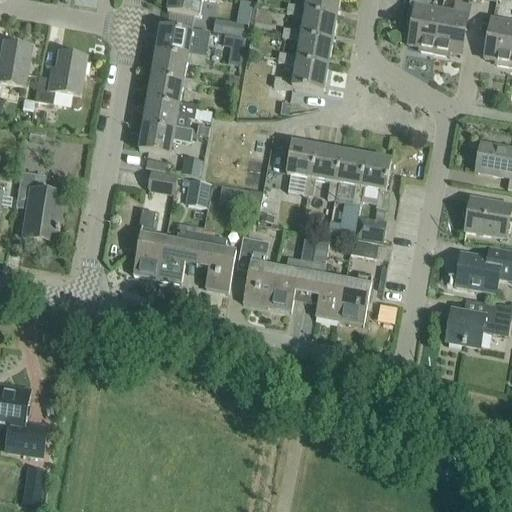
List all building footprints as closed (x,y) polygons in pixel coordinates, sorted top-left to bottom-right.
[(220,0),(170,0),(167,15),(199,21),(203,1),(220,4),(220,0)] [(337,21),(340,0),(307,0),(306,10),(289,7),(287,17),(305,20),(305,16),(337,21)] [(434,56),(442,13),(429,11),(429,7),(425,3),(411,1),(406,25),(407,28),(409,30),(411,31),(408,48),(420,50),(419,53),(434,56)] [(461,57),(468,18),(470,7),(454,4),(452,15),(442,13),(434,56),(449,59),(450,55),(461,57)] [(332,46),(337,21),(305,16),(305,20),(302,35),(284,32),(283,41),(300,44),(301,40),(332,46)] [(510,70),(511,59),(511,25),(492,22),(485,61),(496,64),(495,67),(510,70)] [(242,40),(244,27),(224,23),(221,37),(242,40)] [(161,30),(156,55),(188,60),(189,57),(191,42),(209,45),(210,35),(192,32),(191,35),(161,30)] [(328,71),(332,46),(301,40),(300,44),(297,59),(280,56),(278,65),(296,68),(296,65),(328,71)] [(0,86),(26,91),(32,52),(5,47),(1,68),(0,67),(0,86)] [(206,60),(189,57),(188,60),(156,55),(152,80),(184,85),(184,81),(187,66),(204,69),(206,60)] [(81,101),(88,61),(60,56),(56,77),(52,77),(51,83),(39,80),(35,105),(53,108),(55,96),(81,101)] [(242,62),(229,59),(227,68),(241,70),(242,62)] [(260,64),(247,62),(244,80),(257,82),(260,64)] [(324,96),(328,71),(296,65),(296,68),(293,84),(276,81),(274,90),(292,93),(293,90),(324,96)] [(202,84),(184,81),(184,85),(152,80),(148,104),(179,109),(180,106),(183,91),(200,94),(202,84)] [(197,109),(180,106),(179,109),(148,104),(143,128),(175,134),(176,130),(178,115),(196,118),(197,109)] [(289,119),(290,107),(281,106),(281,118),(289,119)] [(143,128),(139,153),(171,159),(174,139),(191,142),(207,145),(207,140),(197,139),(192,137),(193,133),(176,130),(175,134),(143,128)] [(199,129),(197,139),(207,140),(208,141),(210,131),(199,129)] [(312,182),(317,150),(292,146),(287,178),(306,181),(303,199),(312,200),(315,183),(312,182)] [(511,152),(481,147),(476,175),(510,181),(508,193),(511,193),(511,152)] [(336,187),(342,155),(317,150),(312,182),(315,183),(331,186),(328,203),(337,205),(340,187),(336,187)] [(361,191),(367,159),(342,155),(336,187),(340,187),(355,190),(352,207),(361,209),(364,192),(361,191)] [(386,194),(391,164),(367,159),(361,191),(364,192),(380,194),(377,212),(378,212),(386,213),(389,195),(386,194)] [(148,163),(146,171),(165,174),(167,167),(148,163)] [(191,163),(188,179),(201,181),(204,165),(191,163)] [(174,200),(177,179),(152,175),(148,196),(174,200)] [(57,246),(64,199),(44,195),(47,180),(22,176),(16,211),(28,213),(24,241),(57,246)] [(207,212),(211,188),(190,184),(186,208),(207,212)] [(259,222),(264,196),(251,194),(247,216),(246,220),(259,222)] [(511,210),(471,203),(466,235),(505,242),(511,210)] [(342,226),(340,238),(356,241),(361,209),(352,207),(346,206),(342,226)] [(159,283),(166,242),(155,240),(156,233),(153,233),(157,215),(142,212),(138,231),(142,232),(133,278),(159,283)] [(386,213),(378,212),(376,224),(384,225),(386,213)] [(261,225),(273,227),(274,219),(262,217),(261,225)] [(385,246),(389,226),(384,225),(376,224),(361,221),(358,241),(385,246)] [(328,236),(340,238),(342,226),(330,224),(328,236)] [(198,266),(203,238),(178,233),(176,244),(166,242),(159,283),(182,287),(186,264),(198,266)] [(237,255),(225,253),(227,242),(203,238),(198,266),(210,269),(205,291),(229,296),(237,255)] [(324,279),(326,269),(331,241),(317,239),(315,252),(312,266),(313,266),(308,295),(320,297),(315,320),(339,324),(346,283),(324,279)] [(376,263),(379,249),(353,244),(350,258),(376,263)] [(511,254),(504,253),(501,265),(462,258),(456,290),(496,297),(498,283),(511,285),(511,254)] [(269,311),(276,270),(265,268),(266,262),(252,259),(243,307),(269,311)] [(308,295),(313,266),(312,266),(288,262),(286,272),(276,270),(269,311),(292,316),(296,293),(308,295)] [(357,285),(346,283),(339,324),(364,329),(373,281),(358,279),(357,285)] [(483,319),(452,314),(447,345),(480,351),(483,335),(508,340),(511,315),(511,311),(485,307),(483,319)] [(42,461),(46,435),(24,431),(30,394),(0,389),(0,432),(10,434),(7,455),(42,461)] [(38,511),(43,475),(32,473),(25,511),(26,511),(38,511)]
